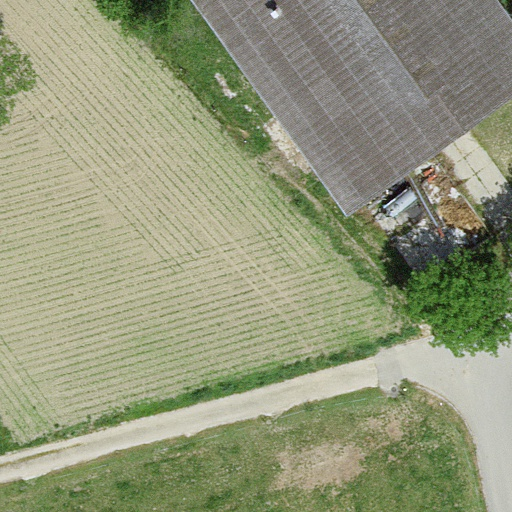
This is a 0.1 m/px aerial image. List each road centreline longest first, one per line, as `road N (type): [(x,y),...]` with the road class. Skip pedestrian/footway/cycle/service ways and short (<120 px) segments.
road 1 (track): [(384,368),(0,465)]
road 2 (residential): [(508,511),(472,356),(511,345)]
